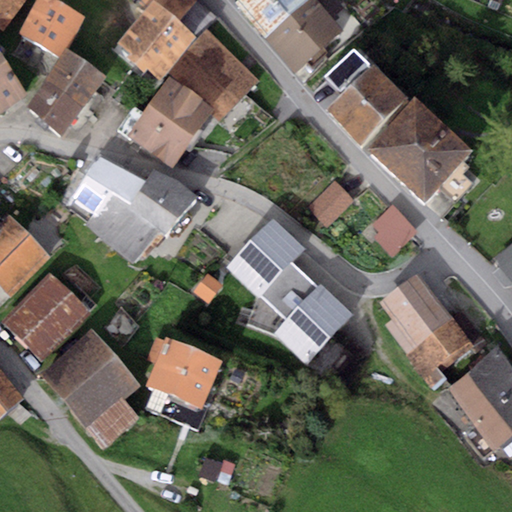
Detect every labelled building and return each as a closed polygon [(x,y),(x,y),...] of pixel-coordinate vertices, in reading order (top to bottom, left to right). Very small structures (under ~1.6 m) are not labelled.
[(24,0),(0,0),(0,26),(3,29),(24,0)] [(83,16),(55,0),(38,0),(18,34),(59,57),(83,16)] [(153,0),(117,42),(131,53),(127,57),(145,72),(148,68),(162,79),(198,37),(179,21),(196,0),(153,0)] [(308,0),(239,0),(235,4),(265,38),(308,0)] [(344,30),(317,0),(308,0),(265,38),(295,73),(344,30)] [(214,109),(211,114),(220,122),(259,82),(206,29),(169,77),(214,109)] [(343,93),(327,109),(363,144),(407,98),(371,63),(355,48),(326,77),(343,93)] [(68,50),(47,79),(84,106),(105,77),(68,50)] [(0,113),(28,94),(0,52),(0,113)] [(169,77),(127,135),(172,168),(211,114),(214,109),(169,77)] [(47,79),(26,107),(63,135),(84,106),(47,79)] [(367,150),(377,159),(425,202),(472,150),(415,98),(367,150)] [(127,207),(145,181),(99,158),(72,197),(94,213),(84,226),(135,263),(159,230),(127,207)] [(127,207),(159,230),(167,236),(197,195),(178,181),(153,171),(145,181),(127,207)] [(354,201),(333,182),(308,208),(328,228),(354,201)] [(374,238),(393,257),(417,231),(391,206),(373,225),(380,232),(374,238)] [(51,259),(10,215),(0,224),(0,230),(3,234),(0,236),(0,285),(10,297),(51,259)] [(272,219),(227,268),(285,321),(275,332),(308,362),(351,314),(293,261),(304,248),(272,219)] [(511,242),(493,258),(511,281),(511,242)] [(91,312),(49,272),(2,321),(44,361),(91,312)] [(452,318),(419,273),(379,302),(392,319),(384,325),(433,391),(447,380),(441,372),(475,347),(473,345),(482,338),(462,311),(452,318)] [(41,373),(63,399),(114,355),(92,329),(41,373)] [(221,361),(166,338),(146,385),(201,408),(221,361)] [(511,368),(497,349),(469,371),(511,424),(511,368)] [(63,399),(88,429),(123,399),(140,385),(114,355),(63,399)] [(0,417),(23,398),(0,371),(0,417)] [(494,450),(511,435),(511,424),(469,371),(446,389),(494,450)] [(139,418),(123,399),(88,429),(104,448),(139,418)]
